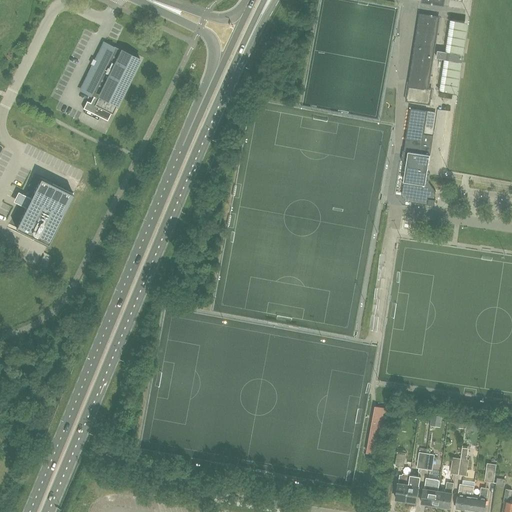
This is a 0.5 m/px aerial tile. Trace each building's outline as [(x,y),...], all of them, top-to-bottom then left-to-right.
[(429,103),(431,90),(426,89),(437,17),(420,15),(408,100),(429,103)] [(464,21),(450,19),(445,52),(444,60),(439,91),(453,93),(464,21)] [(104,43),(80,90),(90,95),(92,91),(95,93),(90,103),(87,102),(83,109),(93,113),(107,121),(111,113),(113,114),(140,59),(114,46),(113,47),(105,43),(104,43)] [(445,52),(438,51),(437,59),(444,60),(445,52)] [(435,190),(426,179),(427,174),(434,130),(432,130),(434,112),(411,108),(404,150),(403,150),(401,160),(407,161),(402,195),(406,201),(414,202),(428,205),(428,204),(435,205),(436,199),(434,199),(436,191),(435,190)] [(75,162),(68,175),(84,184),(92,171),(75,162)] [(52,184),(41,178),(31,197),(31,198),(28,197),(27,197),(23,195),(19,204),(23,206),(26,208),(26,209),(16,228),(48,244),(68,205),(73,194),(52,184)] [(161,250),(157,260),(162,262),(166,251),(161,250)] [(381,456),(389,409),(375,406),(367,453),(381,456)] [(442,416),(432,415),(431,426),(440,427),(442,416)] [(462,448),(461,459),(458,475),(467,476),(469,460),(467,460),(468,449),(462,448)] [(404,467),(406,453),(398,452),(395,466),(404,467)] [(434,455),(425,453),(423,469),(432,470),(434,455)] [(451,474),(458,475),(461,459),(453,458),(451,474)] [(497,465),(487,464),(485,481),(494,483),(497,465)] [(396,499),(407,500),(410,476),(400,474),(396,499)] [(417,502),(421,478),(410,476),(407,500),(417,502)] [(506,477),(498,476),(496,486),(504,487),(506,477)] [(436,505),(438,490),(440,480),(426,478),(424,488),(422,503),(430,504),(430,506),(435,506),(435,505),(436,505)] [(447,481),(445,491),(438,490),(436,505),(438,505),(437,507),(442,508),(443,506),(451,507),(453,493),(452,493),(454,483),(447,481)] [(456,509),(470,511),(473,496),(474,486),(460,484),(459,494),(458,494),(456,509)] [(481,487),(480,497),(473,496),(470,511),(479,511),(484,511),(487,498),(486,498),(488,488),(481,487)] [(506,501),(503,511),(511,511),(511,501),(510,502),(511,492),(511,490),(506,489),(504,501),(506,501)]
